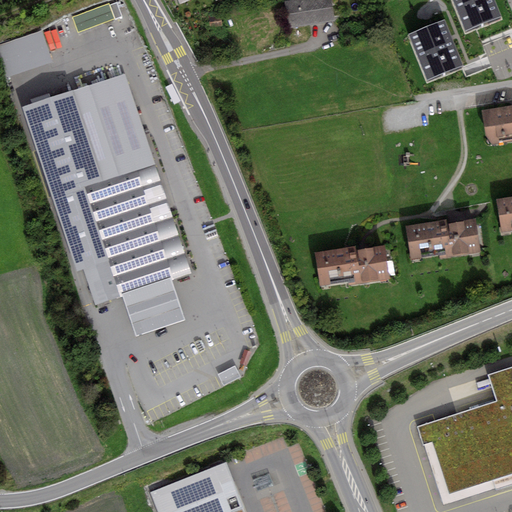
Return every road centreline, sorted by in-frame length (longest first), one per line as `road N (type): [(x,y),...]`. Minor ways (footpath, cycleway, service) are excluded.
road 1 (primary): [(143,0),(186,76),(305,365)]
road 2 (tertiary): [(291,399),(70,487),(0,502)]
road 3 (tertiary): [(343,382),(511,310)]
road 4 (unknown): [(127,356),(149,384),(165,390),(229,356),(232,332),(215,307)]
